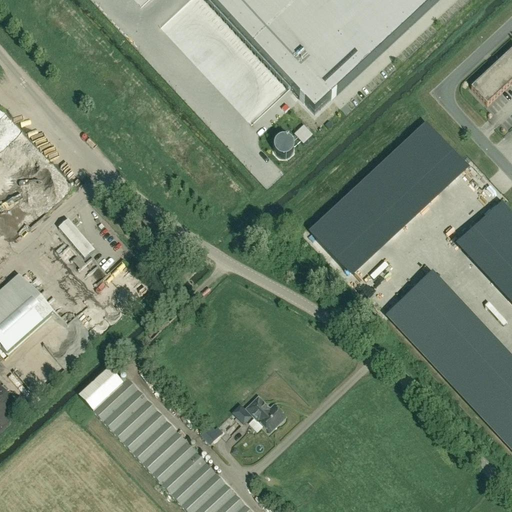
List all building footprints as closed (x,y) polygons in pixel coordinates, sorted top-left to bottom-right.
[(205,0),(314,117),(439,0),(205,0)] [(511,52),(471,91),(486,108),(511,84),(511,52)] [(0,90),(0,97),(8,106),(12,102),(0,90)] [(303,127),(293,137),(303,147),(313,138),(303,127)] [(426,129),(311,236),(344,272),(459,165),(426,129)] [(511,220),(501,208),(465,242),(511,292),(511,220)] [(94,254),(68,224),(59,231),(84,261),(94,254)] [(51,318),(51,315),(20,280),(17,280),(0,295),(0,349),(5,356),(8,356),(51,318)] [(511,380),(424,285),(387,319),(511,453),(511,380)] [(61,355),(86,342),(80,330),(55,343),(61,355)] [(184,511),(248,511),(127,382),(93,414),(184,511)] [(269,436),(285,420),(274,408),(270,412),(258,400),(246,412),(269,436)] [(85,418),(95,410),(91,405),(81,413),(85,418)] [(235,441),(246,429),(241,425),(231,437),(235,441)] [(267,495),(260,487),(253,493),(260,501),(267,495)]
